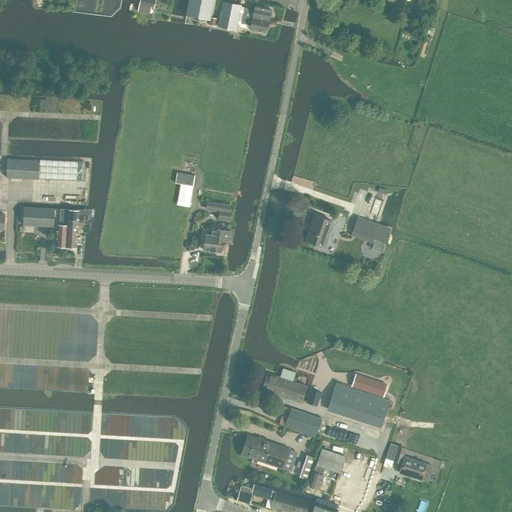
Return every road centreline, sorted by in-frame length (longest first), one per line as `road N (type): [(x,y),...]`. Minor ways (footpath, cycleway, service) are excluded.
road 1 (unclassified): [(250,284),(306,0)]
road 2 (tertiary): [(250,284),(0,270)]
road 3 (tertiary): [(203,498),(250,284)]
